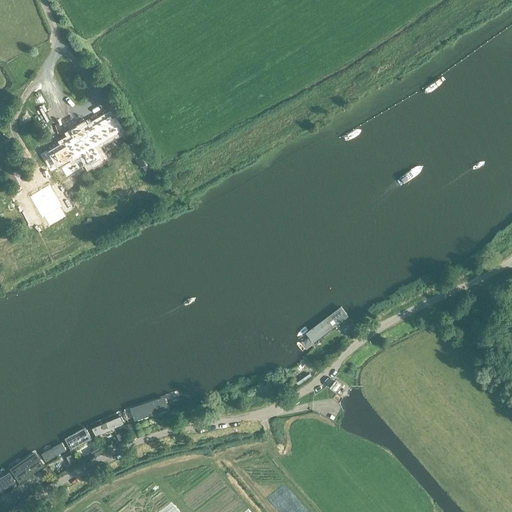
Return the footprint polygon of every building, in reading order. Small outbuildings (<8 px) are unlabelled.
[(124,134),(113,115),(41,156),(51,175),(79,159),(87,173),(103,164),(96,151),(124,134)] [(137,139),(135,140),(129,144),(139,161),(147,157),(137,139)] [(61,205),(49,184),(29,193),(40,217),(42,216),(46,225),(62,217),(57,207),(61,205)] [(351,316),(344,306),(304,334),(312,344),(351,316)] [(335,373),(327,381),(333,387),(341,379),(335,373)] [(171,410),(166,395),(125,410),(129,423),(171,410)] [(90,424),(95,437),(125,424),(119,411),(90,424)] [(86,426),(65,437),(71,451),(93,440),(86,426)] [(40,453),(45,462),(65,450),(61,442),(40,453)] [(9,470),(18,484),(44,466),(35,452),(9,470)] [(8,475),(0,480),(0,495),(15,485),(8,475)]
